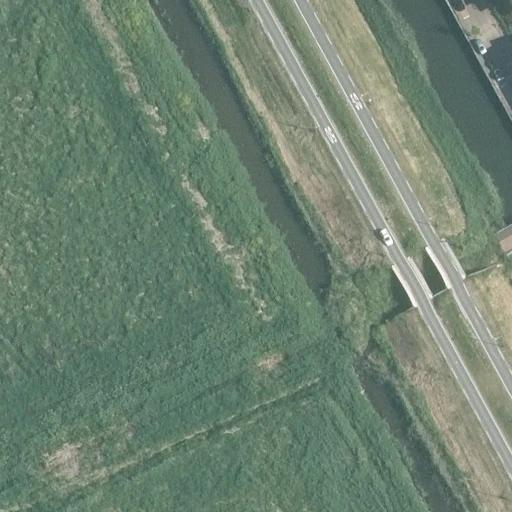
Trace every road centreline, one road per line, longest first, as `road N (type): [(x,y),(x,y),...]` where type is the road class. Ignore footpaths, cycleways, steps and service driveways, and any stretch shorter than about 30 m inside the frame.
road 1 (secondary): [(253,0),(511,471)]
road 2 (secondary): [(511,393),(297,0)]
